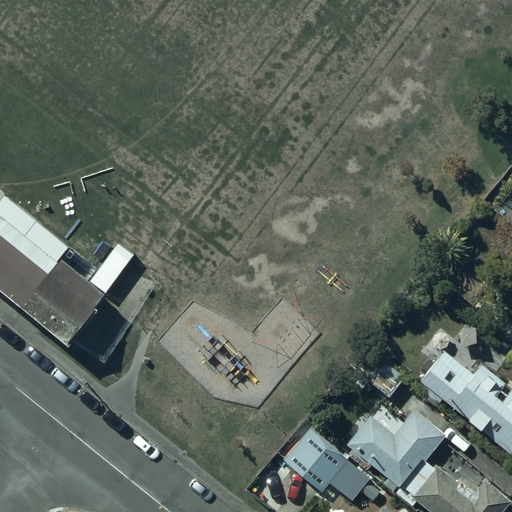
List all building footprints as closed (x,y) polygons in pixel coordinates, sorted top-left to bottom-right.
[(0,195),(0,273),(68,329),(108,280),(61,241),(59,243),(0,195)] [(511,389),(479,363),(471,373),(442,350),(419,380),(511,451),(511,389)] [(405,376),(378,355),(355,382),(362,388),(369,380),(389,396),(405,376)] [(425,467),(423,466),(442,440),(412,419),(394,443),(369,423),(348,450),(374,471),(374,472),(402,492),(404,494),(425,467)] [(292,456),(293,457),(285,466),(320,498),(329,488),(349,505),(368,484),(311,434),(292,456)] [(468,503),(435,475),(410,504),(419,511),(505,511),(509,508),(483,486),(468,503)] [(371,511),(389,511),(390,511),(389,505),(385,499),(377,500),(371,506),(371,511)]
